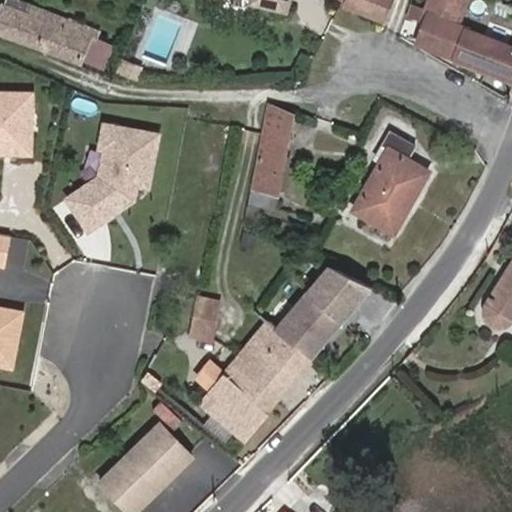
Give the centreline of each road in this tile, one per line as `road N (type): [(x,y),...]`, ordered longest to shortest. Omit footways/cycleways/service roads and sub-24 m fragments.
road 1 (residential): [(229,511),(411,318),(476,225),(511,147)]
road 2 (residential): [(0,492),(91,400),(97,321)]
road 3 (residential): [(370,65),(511,121)]
